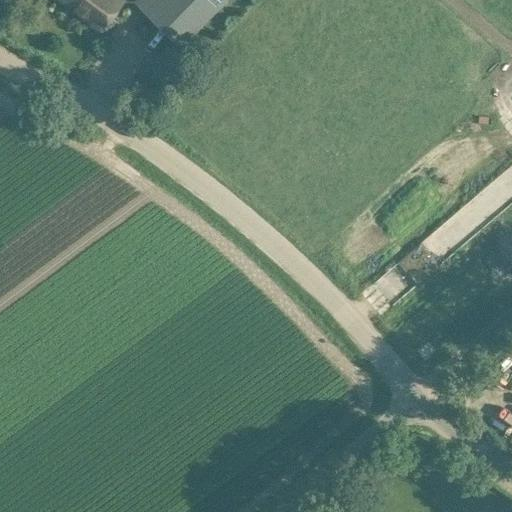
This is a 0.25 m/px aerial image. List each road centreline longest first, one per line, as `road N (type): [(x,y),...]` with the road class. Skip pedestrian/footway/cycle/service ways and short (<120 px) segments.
road 1 (unclassified): [(415,398),(311,276),(223,195),(129,132),(0,66)]
road 2 (unclassified): [(292,511),(415,398)]
road 3 (unclassified): [(415,398),(511,313)]
road 4 (unclassified): [(511,477),(415,398)]
